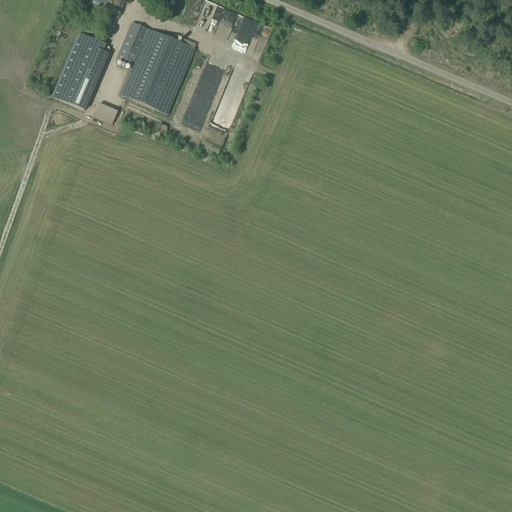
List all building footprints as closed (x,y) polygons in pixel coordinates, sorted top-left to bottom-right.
[(89,0),(92,1),(90,6),(99,10),(100,8),(104,9),(108,11),(109,9),(120,13),(124,3),(116,0),(89,0)] [(206,38),(248,51),(257,22),(222,11),(215,32),(209,30),(206,38)] [(121,97),(166,116),(195,50),(132,24),(116,61),(132,67),(141,46),(143,46),(121,97)] [(79,34),(76,42),(102,53),(106,46),(79,34)] [(212,96),(227,61),(213,55),(198,90),(212,96)] [(62,73),(51,98),(84,113),(95,86),(62,73)] [(100,104),(94,118),(114,126),(120,113),(100,104)]
